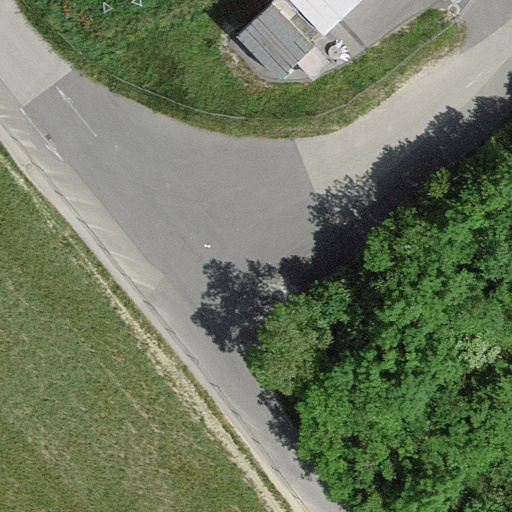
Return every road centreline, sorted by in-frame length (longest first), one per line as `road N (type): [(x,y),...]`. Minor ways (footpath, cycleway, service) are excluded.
road 1 (unclassified): [(335,511),(168,292),(0,91)]
road 2 (motorway): [(391,0),(511,158)]
